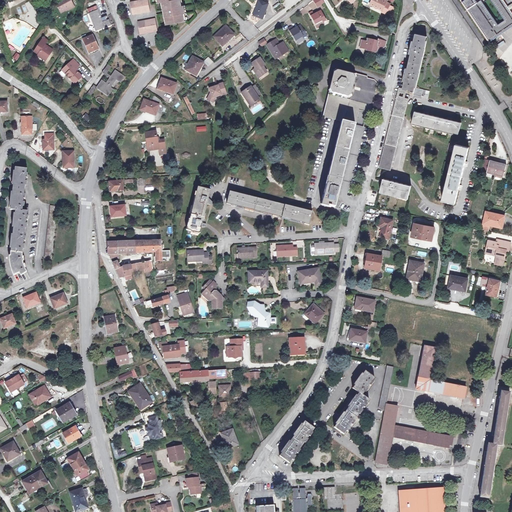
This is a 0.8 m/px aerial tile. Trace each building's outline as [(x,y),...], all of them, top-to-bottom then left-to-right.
[(0,0),(0,10),(11,8),(10,3),(4,4),(2,0),(0,0)] [(69,0),(65,0),(56,6),(62,15),(69,11),(70,12),(75,9),(69,0)] [(150,11),(148,0),(132,0),(130,0),(132,14),(150,11)] [(158,0),(159,3),(161,2),(163,2),(167,24),(168,24),(184,21),(182,14),(184,13),(183,5),(181,6),(179,0),(158,0)] [(262,18),(268,3),(260,0),(258,0),(253,15),(262,18)] [(374,0),(371,6),(383,11),(383,13),(386,15),(387,13),(390,7),(391,5),(387,3),(388,2),(384,0),(374,0)] [(482,0),(462,0),(485,33),(490,42),(511,27),(511,1),(511,0),(491,0),(505,20),(498,25),(482,1),(482,0)] [(324,23),(328,21),(323,10),(316,13),(315,11),(311,12),(318,28),(325,25),(324,23)] [(103,23),(98,11),(90,15),(99,31),(112,24),(110,20),(103,23)] [(155,17),(137,20),(140,33),(157,30),(155,17)] [(309,33),(304,23),(297,26),(295,23),(292,25),(297,36),(304,33),(305,35),(309,33)] [(234,34),(226,25),(213,36),(222,46),(229,40),(229,39),(234,34)] [(424,48),(427,36),(416,34),(414,41),(412,41),(409,54),(411,54),(407,68),(406,68),(405,73),(404,77),(403,81),(404,82),(403,89),(400,88),(399,92),(406,93),(407,90),(414,92),(413,95),(421,97),(422,94),(424,95),(424,97),(428,98),(430,91),(415,87),(417,80),(418,80),(420,72),(419,72),(423,55),(424,55),(426,49),(424,48)] [(93,37),(83,42),(89,55),(100,49),(93,37)] [(281,54),(290,49),(286,40),(282,42),(279,43),(276,37),(270,41),(277,54),(280,52),(281,54)] [(258,42),(262,47),(267,43),(264,38),(258,42)] [(48,43),(44,40),(34,54),(39,57),(38,58),(42,61),(44,59),(48,62),(54,53),(48,49),(47,50),(45,48),(48,43)] [(381,49),(383,42),(378,40),(378,42),(368,40),(367,42),(362,41),(360,48),(366,50),(366,51),(371,52),(372,51),(376,52),(381,49)] [(267,61),(263,55),(255,60),(258,66),(261,70),(258,71),(261,76),(270,70),(265,63),(267,61)] [(203,63),(192,56),(184,70),(189,72),(189,71),(196,75),(203,63)] [(243,84),(249,81),(239,60),(233,62),(243,84)] [(80,67),(73,61),(65,68),(68,70),(66,71),(66,75),(69,78),(68,79),(71,81),(72,81),(75,84),(83,78),(77,72),(76,71),(77,70),(80,67)] [(102,80),(97,87),(109,95),(113,89),(111,88),(117,80),(121,83),(125,76),(115,70),(106,83),(102,80)] [(355,78),(353,75),(337,71),(333,73),(329,89),(331,93),(347,97),(351,95),(355,78)] [(177,84),(162,79),(159,89),(173,94),(177,84)] [(221,97),(226,95),(223,84),(218,85),(218,86),(209,88),(210,93),(207,99),(212,103),(216,97),(220,96),(221,97)] [(94,85),(88,93),(91,96),(97,87),(94,85)] [(256,87),(252,89),(257,98),(261,96),(256,87)] [(252,89),(251,88),(242,94),(245,101),(247,100),(251,107),(259,103),(257,98),(252,89)] [(187,96),(184,97),(191,114),(194,113),(187,96)] [(408,99),(397,96),(395,106),(379,167),(390,171),(408,99)] [(157,106),(142,101),(139,111),(154,115),(157,106)] [(357,125),(364,126),(365,111),(358,111),(357,125)] [(424,113),(415,111),(412,123),(457,134),(460,122),(452,120),(452,118),(447,117),(447,119),(429,114),(429,113),(425,112),(424,113)] [(88,122),(92,117),(86,113),(82,118),(88,122)] [(32,117),(22,117),(22,135),(32,135),(32,117)] [(348,213),(368,128),(339,121),(320,204),(326,206),(325,207),(329,208),(330,207),(341,209),(348,213)] [(45,139),(42,139),(43,151),(55,150),(54,132),(45,133),(45,139)] [(146,134),(148,147),(153,146),(153,150),(158,149),(159,156),(165,155),(164,141),(163,138),(157,139),(156,132),(146,134)] [(465,161),(468,147),(456,144),(442,200),(455,204),(458,189),(460,190),(461,184),(460,184),(464,167),(465,168),(467,162),(465,161)] [(75,152),(64,152),(64,169),(75,168),(75,152)] [(506,165),(484,159),(481,171),(486,173),(491,174),(503,177),(506,165)] [(14,225),(10,255),(10,258),(10,261),(11,267),(13,270),(15,275),(19,273),(21,275),(27,272),(25,268),(27,268),(25,264),(24,264),(23,260),(25,260),(25,257),(23,257),(24,249),(25,249),(26,244),(24,244),(24,240),(26,241),(26,236),(25,236),(26,227),(27,228),(28,223),(26,223),(27,220),(28,220),(29,216),(27,215),(28,211),(23,210),(24,206),(25,207),(26,202),(24,201),(24,199),(26,199),(26,195),(25,195),(26,186),(27,186),(28,182),(26,182),(27,178),(28,178),(28,174),(27,174),(28,169),(15,168),(10,209),(16,210),(14,225)] [(145,186),(144,178),(137,179),(137,186),(145,186)] [(411,186),(383,179),(380,191),(408,198),(411,186)] [(123,181),(109,182),(110,191),(124,190),(123,181)] [(209,198),(211,190),(198,187),(190,220),(189,219),(186,230),(200,233),(202,228),(205,227),(205,224),(203,223),(208,203),(211,204),(213,201),(209,198)] [(309,225),(313,212),(299,208),(299,206),(296,206),(296,208),(230,191),(227,203),(305,223),(304,224),(309,225)] [(112,217),(126,215),(125,205),(111,207),(112,217)] [(53,259),(59,207),(51,206),(45,258),(53,259)] [(486,212),(482,230),(488,232),(490,225),(500,228),(501,222),(503,223),(504,217),(496,215),(497,214),(486,212)] [(388,239),(393,221),(381,218),(379,226),(382,227),(380,237),(388,239)] [(434,227),(414,223),(411,237),(432,241),(434,227)] [(162,261),(161,240),(144,241),(144,252),(156,252),(156,262),(162,261)] [(496,243),(488,241),(486,251),(492,252),(491,255),(499,256),(497,264),(502,266),(505,252),(504,252),(504,250),(508,251),(510,243),(497,240),(496,243)] [(127,253),(129,253),(135,253),(135,241),(117,242),(118,253),(122,253),(127,253)] [(144,241),(135,241),(135,253),(144,252),(144,241)] [(118,255),(118,253),(117,242),(107,242),(108,254),(114,254),(114,258),(118,257),(118,255)] [(329,252),(334,252),(333,243),(324,244),(319,244),(315,244),(315,245),(315,254),(315,255),(329,254),(329,252)] [(277,256),(297,256),(296,247),(292,248),(292,246),(284,246),(281,246),(277,247),(277,256)] [(251,257),(256,257),(256,248),(245,248),(242,249),(238,249),(238,259),(251,258),(251,257)] [(203,264),(211,264),(211,259),(208,259),(208,253),(203,253),(203,251),(188,252),(189,262),(203,261),(203,264)] [(381,257),(366,255),(365,260),(366,260),(366,263),(365,269),(379,271),(381,257)] [(420,282),(424,265),(410,262),(406,279),(420,282)] [(146,269),(146,263),(136,264),(137,271),(140,270),(145,270),(146,269)] [(120,268),(120,266),(115,268),(118,276),(125,274),(125,276),(132,274),(131,272),(132,272),(131,265),(131,264),(123,266),(124,266),(120,268)] [(315,284),(321,284),(318,268),(298,271),(300,283),(315,281),(315,284)] [(262,286),(267,286),(267,271),(249,272),(249,283),(262,282),(262,286)] [(465,291),(468,279),(451,275),(448,286),(460,289),(460,290),(465,291)] [(490,278),(482,277),(482,279),(480,286),(480,287),(486,288),(485,290),(487,291),(487,294),(497,297),(501,281),(490,278)] [(213,308),(223,307),(222,296),(217,291),(214,291),(213,290),(217,286),(217,284),(214,281),(213,282),(209,287),(206,284),(203,288),(206,290),(204,292),(207,295),(206,297),(210,301),(213,301),(213,308)] [(36,292),(23,298),(27,308),(40,303),(36,292)] [(64,293),(51,298),(55,309),(68,303),(64,293)] [(194,312),(188,293),(178,296),(182,310),(183,309),(185,315),(194,312)] [(162,298),(163,299),(164,304),(171,302),(169,296),(162,298)] [(373,312),(375,300),(369,299),(369,300),(358,298),(356,309),(373,312)] [(154,308),(164,304),(163,299),(152,302),(152,301),(147,303),(149,307),(153,306),(154,308)] [(260,325),(269,325),(270,323),(277,322),(277,318),(270,318),(270,314),(264,314),(264,306),(259,306),(255,302),(249,302),(249,306),(251,307),(252,311),(253,311),(254,315),(258,315),(261,317),(260,318),(260,325)] [(316,323),(324,313),(312,304),(304,314),(316,323)] [(12,314),(0,318),(0,320),(3,328),(15,323),(12,314)] [(119,331),(115,315),(105,318),(109,333),(119,331)] [(152,325),(156,337),(167,334),(166,330),(161,331),(159,323),(152,325)] [(365,343),(367,332),(352,329),(350,339),(365,343)] [(306,353),(305,338),(290,339),(291,344),(292,344),(293,354),(306,353)] [(245,346),(245,339),(233,339),(233,347),(228,347),(228,349),(231,351),(231,356),(231,357),(244,357),(243,350),(243,346),(245,346)] [(184,353),(183,342),(182,342),(177,342),(177,345),(164,347),(165,358),(179,357),(178,354),(182,353),(184,353)] [(431,381),(436,348),(425,346),(417,390),(465,398),(467,387),(460,386),(460,385),(458,385),(458,386),(431,381)] [(129,362),(125,347),(115,349),(119,364),(129,362)] [(384,411),(386,411),(387,405),(395,367),(394,367),(388,366),(379,407),(384,411)] [(226,369),(212,370),(183,372),(181,372),(182,381),(201,379),(209,379),(227,377),(226,369)] [(134,376),(132,371),(119,376),(121,381),(134,376)] [(375,378),(365,371),(353,388),(359,393),(334,427),(344,435),(348,429),(349,430),(351,428),(349,427),(351,425),(352,426),(354,423),(353,422),(360,412),(362,413),(363,411),(362,410),(364,407),(365,408),(367,406),(366,405),(369,400),(362,395),(366,390),(367,391),(369,389),(367,388),(369,385),(371,386),(372,384),(371,383),(375,378)] [(24,373),(20,375),(24,383),(28,381),(24,373)] [(15,375),(12,377),(18,388),(25,384),(24,383),(19,374),(16,376),(15,375)] [(8,381),(5,383),(11,392),(18,388),(12,377),(8,380),(8,381)] [(209,379),(201,379),(202,387),(209,386),(209,382),(209,379)] [(153,402),(141,384),(131,391),(140,404),(141,403),(145,408),(153,402)] [(219,385),(220,396),(230,395),(230,385),(219,385)] [(52,397),(44,386),(32,394),(38,405),(52,397)] [(142,410),(145,408),(141,403),(140,404),(131,391),(129,392),(142,410)] [(502,446),(510,392),(501,391),(493,444),(489,444),(480,497),(489,498),(497,445),(502,446)] [(200,412),(196,401),(191,403),(196,413),(200,412)] [(70,403),(57,411),(64,422),(75,415),(71,409),(73,408),(70,403)] [(399,407),(387,405),(386,411),(376,462),(388,465),(393,437),(449,448),(450,444),(452,445),(453,438),(395,427),(399,407)] [(158,422),(157,417),(158,417),(156,412),(150,410),(143,413),(145,421),(150,419),(151,425),(152,428),(150,428),(146,429),(149,437),(150,436),(152,436),(154,441),(163,438),(161,431),(163,430),(161,422),(158,422)] [(312,432),(315,429),(305,421),(280,455),(289,462),(292,459),(293,459),(295,456),(294,455),(296,453),(297,454),(300,450),(299,449),(304,442),(305,443),(308,439),(307,438),(309,436),(310,437),(313,433),(312,432)] [(75,426),(63,433),(69,443),(81,436),(75,426)] [(238,444),(233,430),(222,434),(227,449),(238,444)] [(20,454),(13,442),(1,449),(8,461),(20,454)] [(184,452),(183,447),(168,450),(170,459),(174,458),(175,463),(186,460),(185,456),(183,456),(182,452),(184,452)] [(79,453),(68,459),(78,476),(89,469),(79,453)] [(146,482),(157,480),(152,462),(150,462),(150,459),(138,462),(140,468),(143,467),(144,474),(146,482)] [(46,482),(41,471),(25,480),(31,491),(46,482)] [(171,477),(172,484),(179,483),(178,476),(171,477)] [(192,495),(202,494),(201,486),(200,486),(199,478),(189,480),(188,480),(188,489),(191,488),(192,495)] [(47,483),(46,482),(31,491),(25,480),(23,482),(30,494),(47,483)] [(335,487),(324,487),(324,499),(335,499),(335,487)] [(298,488),(293,488),(293,500),(294,500),(294,511),(306,511),(306,502),(308,501),(308,505),(313,505),(312,495),(307,496),(307,498),(306,499),(306,488),(300,488),(300,492),(298,492),(298,488)] [(443,511),(441,488),(398,491),(399,511),(443,511)] [(82,490),(70,493),(75,511),(81,510),(80,506),(85,505),(84,499),(87,498),(87,497),(86,490),(82,491),(82,490)] [(172,511),(173,511),(171,503),(165,504),(166,505),(159,507),(159,506),(158,504),(151,505),(152,511),(172,511)]
